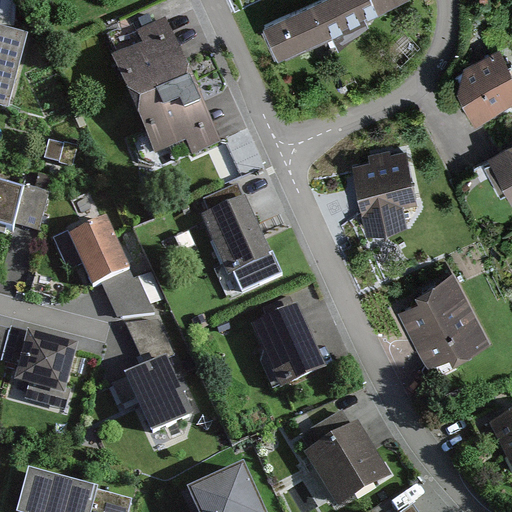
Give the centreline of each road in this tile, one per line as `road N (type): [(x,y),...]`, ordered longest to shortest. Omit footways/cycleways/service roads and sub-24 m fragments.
road 1 (residential): [(477,511),(417,444),(389,396),(280,150)]
road 2 (residential): [(280,150),(418,87),(442,58),(450,0)]
road 3 (residential): [(280,150),(213,0)]
